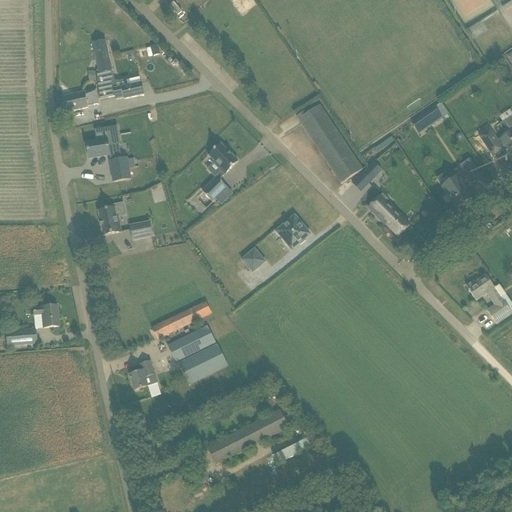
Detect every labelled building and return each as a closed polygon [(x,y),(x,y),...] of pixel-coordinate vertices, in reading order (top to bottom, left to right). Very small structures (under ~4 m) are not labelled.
[(178,16),(182,13),(174,3),(170,7),(178,16)] [(100,74),(105,73),(112,72),(113,71),(108,48),(106,41),(93,44),(95,52),(93,52),(98,74),(100,74)] [(157,45),(151,47),(153,57),(159,55),(157,45)] [(140,49),(135,52),(140,63),(145,60),(140,49)] [(112,72),(105,73),(106,74),(110,98),(115,97),(116,100),(124,98),(124,100),(144,96),(140,78),(126,81),(128,87),(116,90),(112,72)] [(94,91),(61,98),(64,113),(98,106),(94,91)] [(307,114),(305,111),(296,117),(341,185),(362,171),(319,106),(307,114)] [(435,107),(421,116),(429,127),(442,118),(435,107)] [(511,130),(511,113),(510,110),(499,117),(503,122),(499,125),(506,135),(511,130)] [(143,118),(129,121),(137,153),(151,150),(149,145),(155,144),(149,122),(144,124),(143,118)] [(97,142),(86,144),(88,159),(110,156),(111,162),(121,160),(118,145),(120,145),(117,127),(95,131),(97,142)] [(388,145),(392,151),(411,139),(407,134),(388,145)] [(238,162),(232,156),(227,151),(226,151),(220,145),(208,157),(215,163),(214,164),(225,175),(238,162)] [(111,162),(110,162),(113,183),(130,180),(128,169),(127,161),(127,159),(121,160),(111,162)] [(472,159),(462,166),(466,172),(476,165),(472,159)] [(368,167),(355,180),(363,189),(376,176),(368,167)] [(452,180),(443,186),(458,208),(473,197),(464,183),(468,180),(462,170),(451,178),(452,180)] [(202,192),(212,203),(227,188),(216,178),(202,192)] [(381,197),(367,211),(384,227),(397,239),(408,228),(401,221),(399,222),(384,206),(387,203),(381,197)] [(113,209),(98,212),(100,221),(101,228),(103,236),(121,233),(118,218),(116,208),(113,209)] [(294,216),(275,232),(281,239),(291,251),(299,244),(300,245),(305,241),(304,239),(310,234),(303,226),(300,222),(294,216)] [(152,237),(149,222),(129,226),(132,241),(152,237)] [(511,232),(503,238),(511,250),(511,232)] [(265,263),(254,250),(242,261),(252,274),(265,263)] [(474,282),(466,287),(476,302),(486,295),(495,307),(487,312),(497,326),(505,321),(511,316),(511,315),(511,305),(507,309),(501,300),(506,296),(499,286),(494,290),(491,285),(485,277),(475,284),(474,282)] [(152,329),(158,340),(211,315),(206,303),(152,329)] [(46,308),(32,309),(32,317),(33,316),(41,316),(42,329),(48,328),(58,328),(56,307),(46,308)] [(168,347),(176,363),(215,344),(207,327),(168,347)] [(5,347),(35,344),(34,330),(4,332),(5,347)] [(191,385),(227,367),(217,345),(180,363),(191,385)] [(134,391),(157,384),(150,362),(139,365),(142,372),(129,376),(134,391)] [(288,429),(279,412),(207,449),(216,466),(288,429)] [(274,454),(278,464),(312,449),(308,440),(274,454)]
